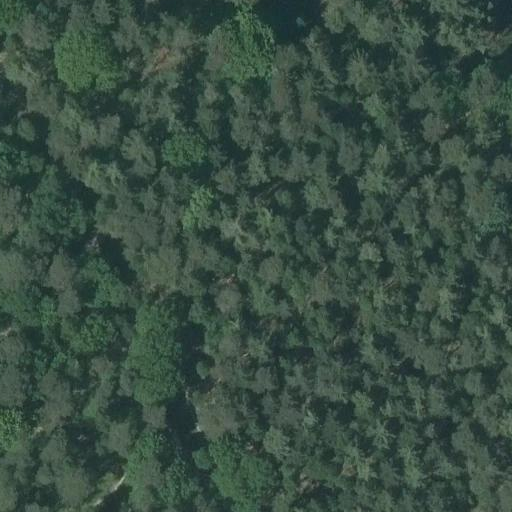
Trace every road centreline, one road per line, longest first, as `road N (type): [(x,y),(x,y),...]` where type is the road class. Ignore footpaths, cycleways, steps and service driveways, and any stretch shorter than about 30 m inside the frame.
road 1 (track): [(109,0),(511,89)]
road 2 (track): [(0,153),(198,511)]
